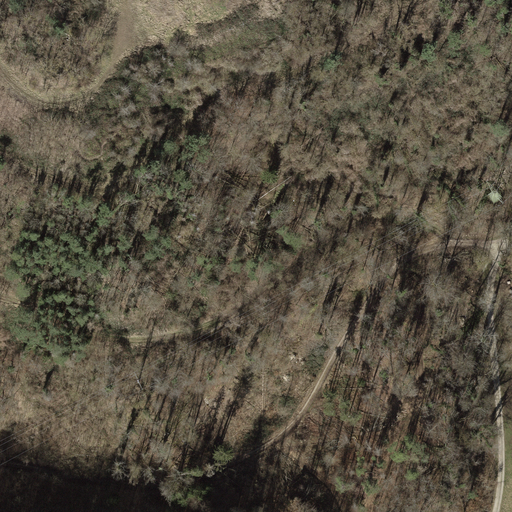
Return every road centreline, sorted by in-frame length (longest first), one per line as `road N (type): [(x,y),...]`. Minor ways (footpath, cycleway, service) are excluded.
road 1 (track): [(0,467),(163,487),(210,476),(289,427),(400,262),(452,239),(502,249)]
road 2 (track): [(399,0),(382,29),(263,88),(190,113),(117,179),(66,184),(0,154)]
road 3 (track): [(511,237),(490,280),(502,462),(497,511)]
road 4 (track): [(0,68),(30,99),(61,110),(84,106),(111,74),(149,0)]
